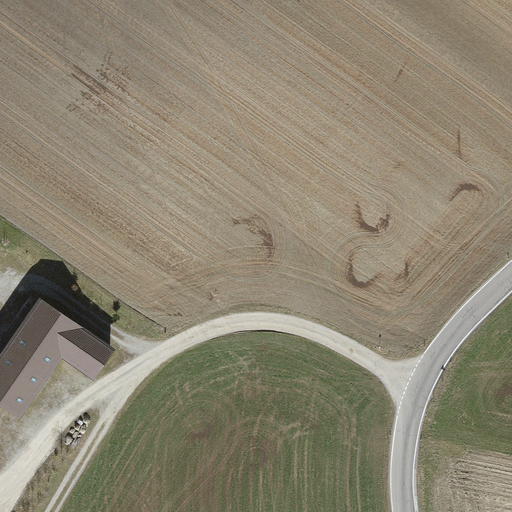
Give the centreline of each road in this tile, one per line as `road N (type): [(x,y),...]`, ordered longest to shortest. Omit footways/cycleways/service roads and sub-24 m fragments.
road 1 (track): [(48,511),(119,399),(155,358),(208,328),(280,321),(420,387)]
road 2 (unclassified): [(405,511),(407,430),(420,387),(451,336),(511,275)]
road 3 (track): [(155,358),(41,431),(0,495)]
road 4 (track): [(155,358),(32,280),(0,321)]
